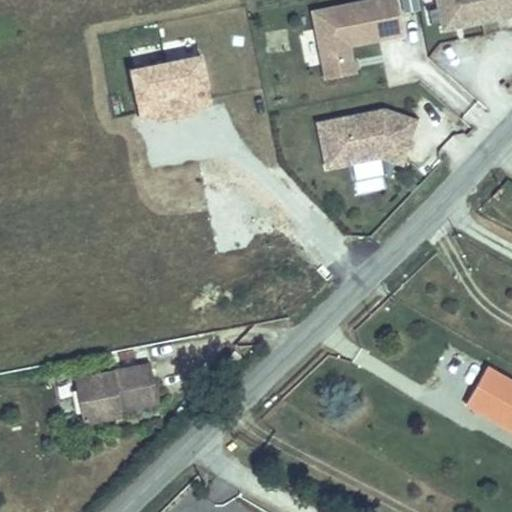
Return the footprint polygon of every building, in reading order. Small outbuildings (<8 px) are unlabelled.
[(394,38),(386,0),(303,17),(317,84),(345,79),(339,50),(394,38)] [(511,14),(511,0),(426,0),(433,31),(511,14)] [(262,32),(268,54),(290,49),(284,27),(262,32)] [(136,126),(212,112),(201,54),(125,68),(136,126)] [(391,167),(406,124),(374,113),(308,127),(316,171),(371,160),(391,167)] [(148,356),(72,372),(82,417),(103,412),(102,406),(119,403),(156,395),(148,356)] [(511,418),(511,375),(488,363),(470,397),(511,418)] [(71,380),(57,382),(61,419),(75,417),(71,380)] [(119,403),(102,406),(103,412),(120,408),(119,403)]
